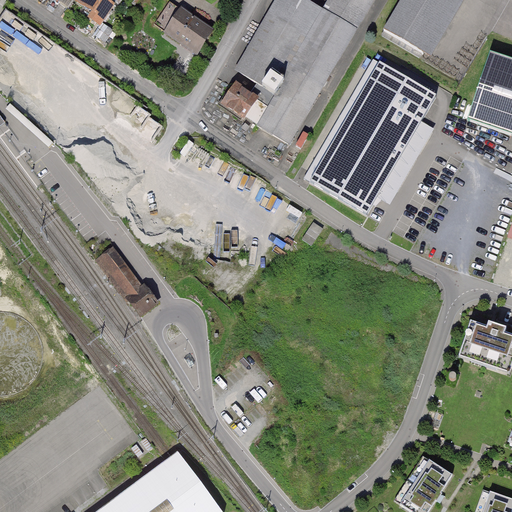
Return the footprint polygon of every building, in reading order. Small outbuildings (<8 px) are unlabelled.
[(102,0),(77,0),(76,1),(105,23),(115,9),(102,0)] [(359,30),(307,0),(274,0),(234,70),(277,95),(258,127),(291,146),(359,30)] [(359,28),(375,0),(329,0),(324,9),(359,28)] [(432,62),(466,0),(405,0),(386,36),(432,62)] [(214,32),(181,10),(164,36),(197,57),(214,32)] [(367,213),(437,92),(377,57),(307,178),(367,213)] [(511,64),(489,57),(468,122),(511,136),(511,64)] [(235,84),(219,107),(242,123),(258,99),(235,84)] [(304,240),(314,245),(325,227),(315,221),(304,240)] [(128,298),(141,288),(111,249),(99,258),(128,298)] [(155,303),(143,287),(141,288),(128,298),(127,299),(139,315),(155,303)] [(511,327),(473,314),(461,348),(511,366),(511,363),(511,327)] [(223,511),(179,453),(99,511),(223,511)] [(432,511),(455,474),(430,460),(401,509),(406,511),(432,511)] [(511,511),(511,498),(490,491),(482,511),(511,511)]
